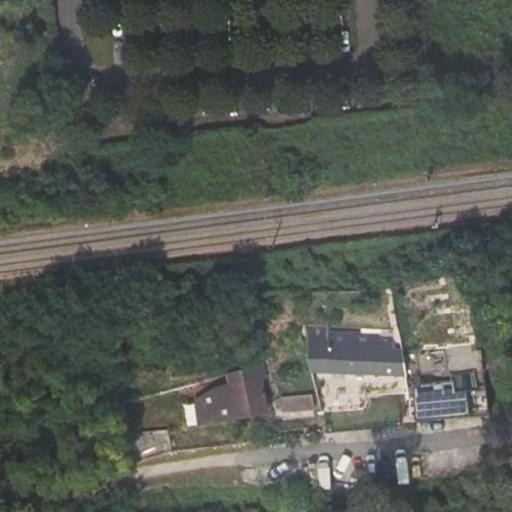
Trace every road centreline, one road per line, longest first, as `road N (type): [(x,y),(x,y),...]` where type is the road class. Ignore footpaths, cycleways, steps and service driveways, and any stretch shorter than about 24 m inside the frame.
road 1 (residential): [(511,437),(204,466)]
road 2 (track): [(204,466),(0,506)]
